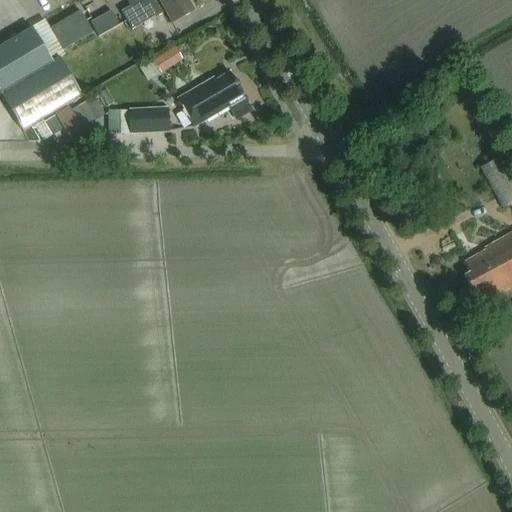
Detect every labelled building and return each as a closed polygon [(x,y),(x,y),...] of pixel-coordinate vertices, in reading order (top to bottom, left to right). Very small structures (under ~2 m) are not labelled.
[(165,0),(133,0),(127,4),(129,9),(135,18),(145,12),(158,4),(165,0)] [(171,26),(193,13),(185,0),(165,0),(158,4),(171,26)] [(129,9),(120,14),(131,33),(150,21),(145,12),(135,18),(129,9)] [(94,34),(81,12),(47,32),(60,54),(94,34)] [(0,49),(0,97),(52,66),(32,31),(0,49)] [(177,47),(153,62),(161,75),(186,61),(177,47)] [(52,66),(0,97),(0,98),(21,133),(81,98),(59,62),(52,66)] [(243,100),(227,73),(177,102),(193,129),(243,100)] [(167,112),(127,113),(127,112),(119,113),(119,136),(128,136),(128,135),(168,134),(167,112)] [(108,113),(108,136),(119,136),(119,113),(108,113)] [(503,212),(511,207),(511,170),(504,157),(480,170),(503,212)] [(485,304),(511,288),(511,234),(484,251),(485,253),(463,265),(469,275),(463,279),(472,294),(478,291),(485,304)]
